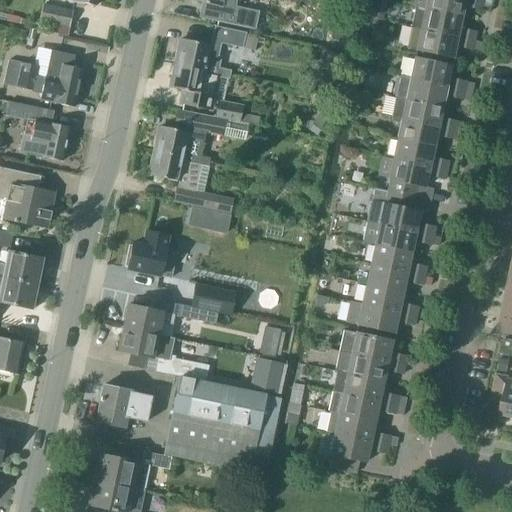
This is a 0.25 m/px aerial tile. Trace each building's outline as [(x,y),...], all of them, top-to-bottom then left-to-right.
[(189,0),(190,1),(230,10),(231,0),(189,0)] [(412,0),(411,8),(414,8),(461,18),(463,7),(481,11),(483,2),(472,0),(412,0)] [(375,13),(378,14),(380,4),(377,3),(373,2),(371,12),(375,13)] [(483,2),(481,11),(488,12),(490,4),(483,2)] [(39,22),(69,28),(72,12),(42,6),(39,22)] [(414,8),(410,28),(474,42),(476,33),(458,30),(461,18),(414,8)] [(255,18),(232,13),(229,25),(252,30),(255,18)] [(176,61),(175,64),(206,71),(205,75),(216,78),(228,80),(230,72),(218,70),(221,58),(218,57),(220,45),(242,49),(245,34),(214,27),(210,42),(211,43),(210,47),(180,40),(178,51),(176,51),(174,61),(176,61)] [(474,42),(410,28),(405,49),(452,59),(455,47),(472,50),(474,42)] [(330,33),(328,48),(344,51),(346,36),(330,33)] [(474,42),(472,50),(479,52),(481,44),(474,42)] [(16,88),(32,92),(32,93),(40,94),(39,101),(54,104),(53,104),(73,108),(81,70),(72,68),(74,56),(51,51),(46,71),(37,69),(38,67),(21,64),(16,88)] [(414,59),(409,80),(463,92),(465,83),(448,79),(450,67),(414,59)] [(3,85),(16,88),(21,64),(8,61),(3,85)] [(206,71),(175,64),(174,68),(172,67),(170,77),(172,77),(170,89),(183,92),(180,105),(209,112),(216,78),(205,75),(206,71)] [(400,78),(395,98),(441,108),(444,96),(461,100),(463,92),(409,80),(400,78)] [(465,83),(463,92),(471,93),(473,85),(465,83)] [(463,92),(461,100),(469,102),(471,93),(463,92)] [(391,117),(401,120),(455,132),(457,123),(439,119),(441,108),(395,98),(391,117)] [(26,120),(23,134),(22,134),(18,152),(42,157),(42,158),(61,162),(68,129),(50,125),(50,124),(49,124),(51,113),(53,113),(7,103),(4,115),(26,120)] [(214,118),(238,123),(242,109),(217,103),(214,118)] [(197,157),(199,157),(204,133),(223,137),(223,134),(236,137),(238,124),(194,116),(179,112),(175,131),(159,127),(157,139),(155,138),(152,148),(155,149),(154,153),(184,159),(183,163),(195,165),(197,157)] [(307,130),(316,137),(327,121),(318,114),(307,130)] [(401,120),(396,140),(433,148),(435,136),(453,140),(455,132),(401,120)] [(457,123),(455,132),(463,133),(464,124),(457,123)] [(396,140),(392,160),(446,171),(448,163),(431,159),(433,148),(396,140)] [(176,189),(173,202),(229,214),(232,201),(186,191),(186,187),(195,189),(200,166),(207,167),(209,159),(199,157),(197,157),(195,165),(183,163),(184,159),(154,153),(153,155),(151,155),(149,164),(151,165),(149,176),(178,183),(177,189),(176,189)] [(389,181),(387,193),(414,199),(417,187),(424,188),(427,176),(444,180),(446,171),(392,160),(388,181),(389,181)] [(1,221),(30,227),(32,221),(48,225),(55,193),(25,187),(28,175),(0,169),(0,198),(6,200),(1,221)] [(373,190),(366,223),(432,237),(434,228),(416,225),(419,212),(412,211),(414,199),(387,193),(373,190)] [(229,217),(201,210),(197,229),(226,235),(229,217)] [(362,243),(374,245),(410,253),(413,242),(430,246),(432,237),(366,223),(362,243)] [(0,231),(0,232),(9,234),(10,226),(1,224),(0,231)] [(0,247),(9,249),(12,235),(9,234),(0,232),(0,247)] [(145,233),(142,246),(132,244),(131,247),(128,247),(126,257),(129,258),(127,270),(159,277),(159,276),(170,279),(176,253),(164,251),(165,247),(167,238),(145,233)] [(432,237),(430,246),(437,247),(439,238),(432,237)] [(374,245),(369,265),(424,277),(425,268),(408,264),(410,253),(374,245)] [(0,278),(35,286),(37,276),(39,277),(39,276),(37,276),(41,259),(8,252),(5,266),(0,264),(0,278)] [(369,265),(365,285),(402,293),(404,282),(422,285),(424,277),(369,265)] [(424,277),(422,285),(428,287),(430,278),(424,277)] [(35,286),(0,278),(0,303),(30,310),(34,294),(35,294),(36,293),(34,293),(35,286)] [(202,285),(195,284),(190,307),(180,305),(177,317),(215,325),(217,313),(229,316),(234,293),(201,287),(202,285)] [(365,285),(361,305),(415,317),(417,308),(399,304),(402,293),(365,285)] [(511,290),(507,289),(503,310),(511,311),(511,290)] [(415,317),(361,305),(349,303),(344,323),(393,334),(396,322),(413,325),(415,317)] [(124,319),(122,329),(169,338),(174,316),(162,313),(127,306),(126,310),(124,309),(123,318),(124,319)] [(511,311),(503,310),(498,332),(511,334),(511,311)] [(169,338),(122,329),(120,339),(118,338),(116,348),(118,348),(117,352),(157,360),(154,372),(204,383),(208,367),(174,360),(175,354),(166,352),(169,338)] [(343,331),(339,352),(404,366),(406,358),(389,354),(391,342),(343,331)] [(0,371),(16,375),(23,344),(0,338),(0,371)] [(501,355),(511,357),(511,342),(504,341),(501,355)] [(339,352),(334,372),(335,372),(383,383),(385,371),(403,375),(404,366),(339,352)] [(406,358),(404,366),(411,368),(413,359),(406,358)] [(262,393),(274,396),(279,371),(267,369),(262,393)] [(330,392),(332,392),(396,406),(398,398),(380,394),(383,383),(335,372),(330,392)] [(499,416),(511,418),(511,381),(507,380),(508,378),(496,376),(490,402),(501,405),(499,416)] [(166,441),(163,455),(250,473),(265,395),(179,378),(177,389),(178,389),(175,403),(174,402),(169,427),(170,428),(168,441),(166,441)] [(131,393),(131,392),(102,386),(102,389),(100,389),(98,399),(99,399),(95,422),(108,425),(115,426),(115,427),(124,428),(126,419),(145,423),(151,397),(131,393)] [(327,412),(330,413),(374,422),(376,411),(394,415),(396,406),(332,392),(327,412)] [(396,406),(394,415),(401,416),(403,408),(396,406)] [(325,433),(333,434),(387,446),(389,438),(372,434),(374,422),(330,413),(325,433)] [(387,446),(333,434),(328,455),(330,456),(328,468),(355,474),(358,462),(365,463),(368,451),(385,455),(387,446)] [(389,438),(387,446),(394,448),(396,439),(389,438)] [(99,455),(93,481),(143,491),(148,466),(168,470),(170,458),(143,452),(143,454),(144,454),(142,464),(141,463),(141,464),(99,455)] [(143,491),(93,481),(88,506),(113,511),(139,511),(144,492),(143,491)]
